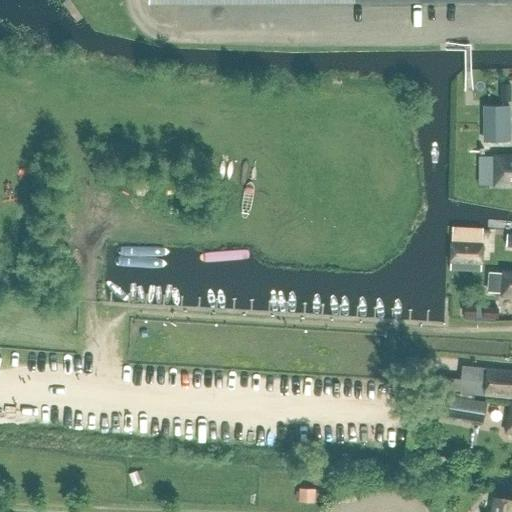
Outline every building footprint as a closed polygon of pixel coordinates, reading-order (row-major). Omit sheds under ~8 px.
[(508,105),(486,105),(486,141),(508,141),(508,105)] [(511,155),(493,156),(493,186),(511,185),(511,155)] [(103,179),(71,178),(70,226),(101,227),(103,179)] [(449,270),(480,271),(482,233),(451,231),(449,270)] [(511,271),(503,271),(503,272),(490,271),(488,292),(501,293),(501,295),(511,295),(511,271)] [(484,396),(484,395),(486,369),(486,367),(461,365),(460,378),(425,376),(424,390),(458,392),(458,394),(484,396)] [(511,371),(486,369),(484,395),(511,396),(511,371)] [(449,396),(445,416),(482,422),(485,402),(449,396)] [(511,511),(511,500),(494,498),(491,511),(511,511)]
